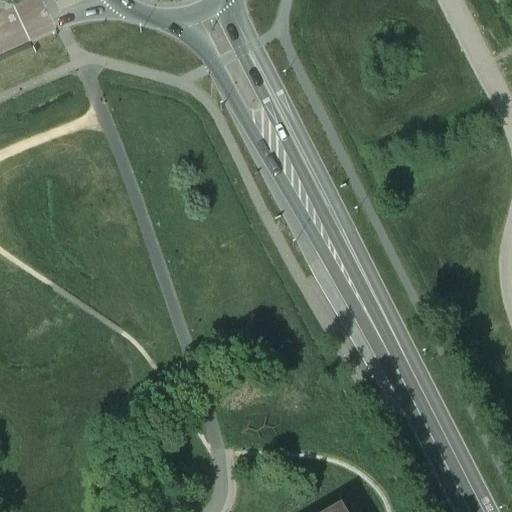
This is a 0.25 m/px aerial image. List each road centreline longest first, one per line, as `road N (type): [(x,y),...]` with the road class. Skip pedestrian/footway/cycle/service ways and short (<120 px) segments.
road 1 (primary): [(471,511),(202,10)]
road 2 (unclassified): [(511,120),(451,0)]
